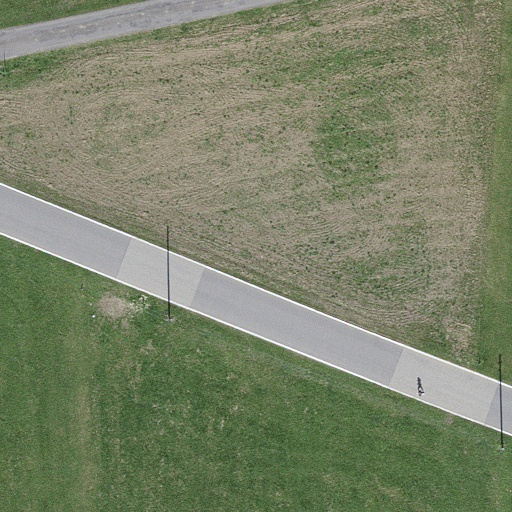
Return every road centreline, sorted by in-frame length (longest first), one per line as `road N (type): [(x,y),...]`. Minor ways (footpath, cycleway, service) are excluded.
road 1 (unclassified): [(0,203),(511,393)]
road 2 (residential): [(210,0),(0,43)]
